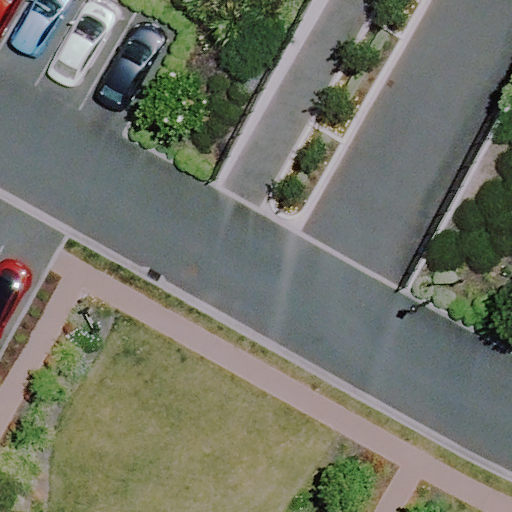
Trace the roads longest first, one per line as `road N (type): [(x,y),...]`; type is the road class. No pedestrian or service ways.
road 1 (residential): [(0,131),(317,311)]
road 2 (residential): [(497,0),(317,311)]
road 3 (residential): [(317,311),(511,421)]
